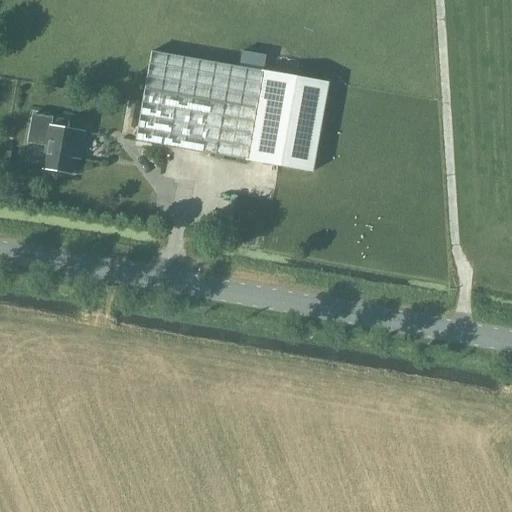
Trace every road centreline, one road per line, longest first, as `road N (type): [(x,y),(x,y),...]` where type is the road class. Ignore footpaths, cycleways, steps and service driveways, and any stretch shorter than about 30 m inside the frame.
road 1 (unclassified): [(511,344),(0,253)]
road 2 (track): [(439,0),(456,260),(465,287),(458,334)]
